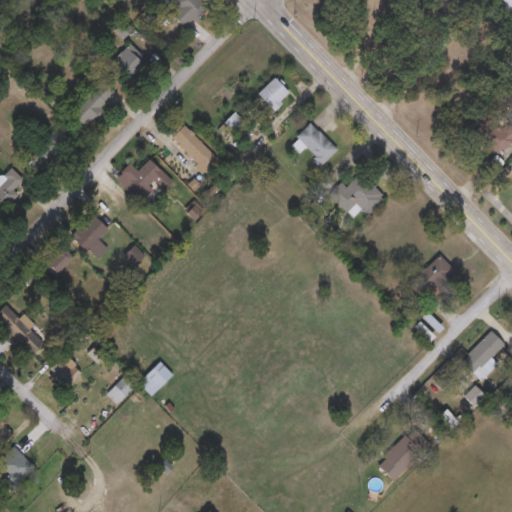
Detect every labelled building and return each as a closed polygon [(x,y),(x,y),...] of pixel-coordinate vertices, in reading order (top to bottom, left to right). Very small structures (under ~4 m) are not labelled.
[(201,0),(208,7),(184,30),(168,13),(180,2),(178,0),(201,0)] [(511,0),(511,14),(510,15),(499,0),(511,0)] [(149,64),(131,82),(111,62),(129,44),(149,64)] [(290,95),(273,112),(256,96),(273,78),(290,95)] [(83,127),(71,115),(103,82),(115,95),(83,127)] [(497,109),(511,123),(511,129),(492,151),(474,134),(497,109)] [(336,150),(322,165),(294,140),(309,124),(336,150)] [(205,173),(170,138),(182,126),(217,161),(205,173)] [(70,139),(54,163),(38,152),(54,128),(70,139)] [(146,196),(128,182),(147,159),(164,173),(146,196)] [(0,176),(9,167),(23,180),(13,191),(18,196),(0,216),(0,176)] [(341,183),(346,187),(360,174),(385,199),(367,217),(356,205),(346,214),(328,196),(341,183)] [(96,262),(71,236),(92,215),(108,230),(98,240),(108,250),(96,262)] [(133,266),(124,257),(134,247),(143,256),(133,266)] [(74,259),(55,278),(44,266),(62,248),(74,259)] [(454,270),(425,298),(411,282),(439,255),(454,270)] [(29,330),(43,344),(32,355),(0,323),(0,310),(5,305),(19,320),(22,316),(33,326),(29,330)] [(503,345),(473,375),(460,363),(490,332),(503,345)] [(82,374),(66,389),(48,370),(63,355),(82,374)] [(151,398),(137,384),(159,363),(173,376),(151,398)] [(118,406),(106,395),(124,376),(135,387),(118,406)] [(484,397),(473,408),(463,397),(474,386),(484,397)] [(0,421),(10,433),(0,441),(0,421)] [(394,482),(377,465),(410,431),(427,447),(394,482)]
